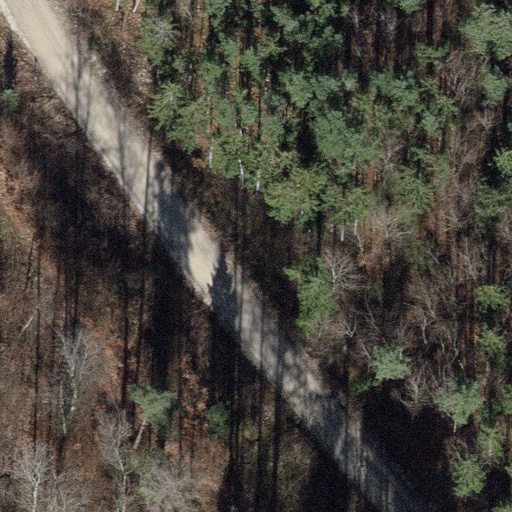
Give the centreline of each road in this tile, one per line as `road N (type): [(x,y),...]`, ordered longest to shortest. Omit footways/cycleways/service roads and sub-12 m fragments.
road 1 (track): [(402,511),(205,265),(29,0)]
road 2 (track): [(0,223),(206,511)]
